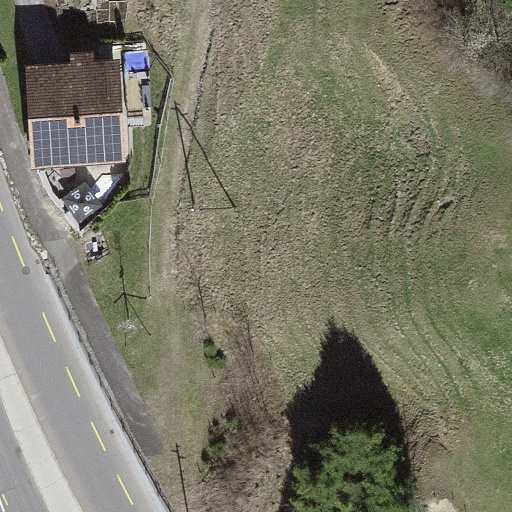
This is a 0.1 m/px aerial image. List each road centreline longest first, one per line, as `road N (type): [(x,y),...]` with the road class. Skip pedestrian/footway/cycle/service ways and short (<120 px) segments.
road 1 (track): [(205,0),(166,203),(164,303),(178,426),(167,451),(149,444),(65,267)]
road 2 (secondary): [(114,511),(69,429),(0,253)]
